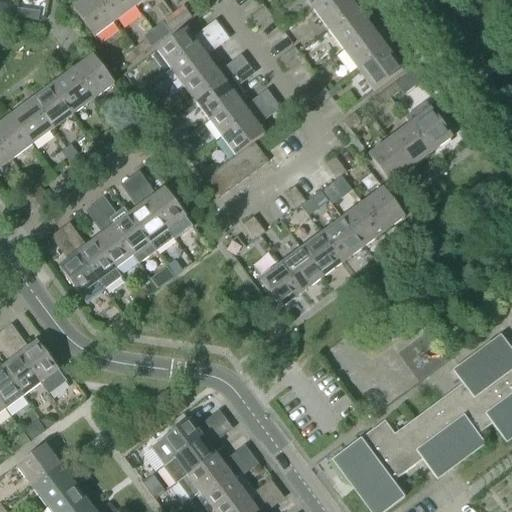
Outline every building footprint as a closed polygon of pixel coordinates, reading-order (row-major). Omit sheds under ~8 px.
[(114,23),(96,0),(86,0),(72,11),(92,39),(114,23)] [(127,0),(96,0),(114,23),(134,8),(127,0)] [(127,0),(134,8),(144,0),(127,0)] [(303,0),(312,12),(327,0),(303,0)] [(327,0),(312,12),(327,32),(356,10),(348,0),(327,0)] [(264,8),(257,13),(264,22),(271,17),(264,8)] [(327,32),(342,52),(371,31),(356,10),(327,32)] [(30,11),(29,20),(33,20),(37,21),(38,21),(40,13),(39,13),(30,11)] [(187,11),(174,20),(180,28),(192,18),(187,11)] [(264,22),(257,13),(250,19),(257,28),(264,22)] [(174,20),(166,27),(171,34),(180,28),(174,20)] [(156,53),(170,71),(205,45),(200,38),(194,43),(185,31),(156,53)] [(342,52),(357,72),(386,51),(371,31),(342,52)] [(146,41),(134,50),(139,58),(151,49),(146,41)] [(170,71),(182,88),(211,67),(203,56),(210,51),(205,45),(170,71)] [(295,49),(287,54),(294,64),(302,59),(295,49)] [(139,58),(134,50),(125,57),(131,64),(139,58)] [(386,51),(357,72),(373,94),(402,73),(386,51)] [(294,64),(287,54),(280,59),(287,69),(294,64)] [(92,57),(72,72),(93,101),(113,86),(92,57)] [(182,88),(195,106),(231,79),(226,73),(219,78),(211,67),(182,88)] [(72,72),(51,87),(73,116),(93,101),(72,72)] [(195,106),(208,124),(237,102),(229,91),(236,86),(231,79),(195,106)] [(395,84),(387,91),(392,98),(401,91),(395,84)] [(51,87),(31,102),(53,131),(73,116),(51,87)] [(325,89),(317,94),(324,104),(331,99),(325,89)] [(392,98),(387,91),(375,100),(381,107),(392,98)] [(324,104),(317,94),(309,99),(316,109),(324,104)] [(31,102),(11,117),(32,146),(53,131),(31,102)] [(208,124),(221,141),(256,114),(252,108),(245,113),(237,102),(208,124)] [(433,154),(454,138),(427,102),(406,118),(412,125),(433,154)] [(172,113),(163,120),(168,126),(177,119),(172,113)] [(221,141),(234,159),(244,152),(254,144),(263,137),(255,125),(261,121),(256,114),(221,141)] [(345,123),(350,130),(361,121),(355,114),(345,123)] [(11,117),(0,124),(0,144),(12,161),(32,146),(11,117)] [(412,125),(391,140),(412,169),(433,154),(412,125)] [(110,133),(116,141),(125,134),(119,126),(110,133)] [(183,132),(173,140),(177,147),(189,138),(183,132)] [(125,134),(116,141),(122,148),(131,141),(125,134)] [(412,169),(391,140),(369,156),(391,185),(412,169)] [(0,169),(12,161),(0,144),(0,169)] [(244,152),(258,171),(269,163),(254,144),(244,152)] [(234,159),(248,178),(258,171),(244,152),(234,159)] [(70,163),(76,171),(85,164),(79,156),(70,163)] [(234,159),(224,167),(238,186),(248,178),(234,159)] [(327,166),(332,173),(341,166),(336,159),(327,166)] [(85,164),(76,171),(81,178),(90,172),(85,164)] [(341,166),(332,173),(337,180),(347,173),(341,166)] [(224,167),(214,174),(228,193),(238,186),(224,167)] [(228,193),(214,174),(203,182),(217,201),(228,193)] [(29,193),(35,201),(44,194),(38,186),(29,193)] [(285,196),(291,203),(301,196),(295,189),(285,196)] [(383,190),(363,205),(385,234),(405,219),(383,190)] [(147,192),(140,197),(167,233),(185,219),(164,191),(152,199),(147,192)] [(44,194),(35,201),(41,208),(50,201),(44,194)] [(301,196),(291,203),(297,210),(306,203),(301,196)] [(140,209),(128,217),(155,253),(172,240),(167,233),(140,197),(134,201),(140,209)] [(363,205),(343,220),(365,249),(385,234),(363,205)] [(139,265),(155,253),(128,217),(123,210),(105,223),(132,258),(133,257),(139,265)] [(245,226),(250,234),(260,226),(254,219),(245,226)] [(343,220),(323,235),(345,264),(365,249),(343,220)] [(105,234),(93,243),(115,271),(132,258),(105,223),(100,226),(105,234)] [(66,246),(79,235),(69,224),(56,235),(66,246)] [(260,226),(250,234),(256,241),(265,233),(260,226)] [(323,235),(302,250),(324,279),(345,264),(323,235)] [(77,243),(71,248),(97,284),(99,283),(105,291),(120,279),(115,271),(93,243),(83,250),(77,243)] [(86,305),(103,292),(97,284),(71,248),(65,252),(70,259),(59,268),(80,297),(86,305)] [(302,250),(282,265),(304,295),(324,279),(302,250)] [(177,265),(170,270),(175,277),(182,272),(177,265)] [(304,295),(282,265),(261,281),(283,310),(304,295)] [(424,461),(439,480),(486,445),(479,435),(493,425),(508,444),(511,440),(511,352),(501,337),(454,372),(467,389),(444,407),(441,403),(413,424),(415,428),(399,440),(386,422),(334,461),(372,511),(387,511),(406,499),(394,483),(424,461)] [(20,345),(13,350),(40,385),(41,385),(49,396),(66,383),(63,379),(69,374),(62,365),(56,370),(50,361),(56,357),(45,343),(40,347),(37,343),(25,352),(20,345)] [(13,361),(1,369),(22,398),(40,385),(13,350),(8,354),(13,361)] [(0,404),(5,411),(22,398),(1,369),(0,369),(0,404)] [(47,417),(41,422),(47,430),(56,423),(53,418),(47,417)] [(161,441),(175,460),(210,433),(205,427),(198,432),(189,420),(161,441)] [(29,428),(22,433),(24,435),(30,444),(36,439),(29,428)] [(165,467),(178,484),(216,456),(207,445),(214,439),(210,433),(175,460),(165,467)] [(19,438),(18,445),(22,450),(30,444),(24,435),(19,438)] [(17,467),(33,488),(61,467),(45,447),(17,467)] [(191,501),(200,494),(236,468),(231,462),(224,467),(216,456),(178,484),(191,501)] [(33,488),(48,508),(76,487),(61,467),(33,488)] [(200,494),(213,511),(249,485),(236,468),(200,494)] [(154,500),(165,492),(154,477),(143,485),(145,487),(154,500)] [(248,511),(262,503),(249,485),(213,511),(248,511)] [(48,508),(50,511),(84,511),(91,508),(76,487),(48,508)] [(248,511),(262,511),(266,509),(262,503),(248,511)]
